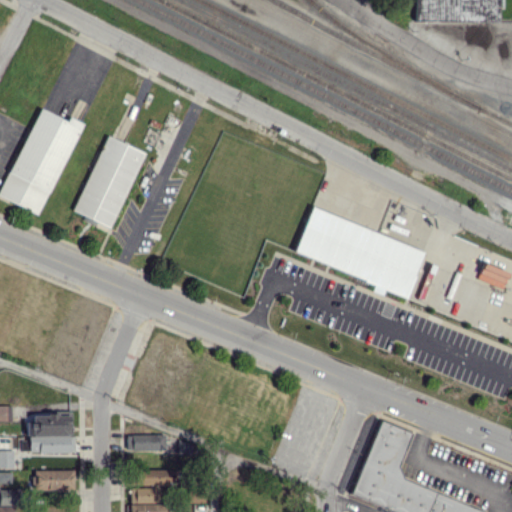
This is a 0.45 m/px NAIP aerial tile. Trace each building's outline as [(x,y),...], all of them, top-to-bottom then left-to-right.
[(413,21),(413,0),(495,0),(495,21),(413,21)] [(0,180),(0,195),(34,213),(82,124),(67,116),(64,122),(39,109),(0,180)] [(70,208),(107,226),(143,153),(105,135),(70,208)] [(291,250),(309,205),(376,233),(420,251),(403,296),(403,297),(291,250)] [(481,262),(506,272),(500,287),(475,277),(481,262)] [(9,405),(0,404),(0,420),(9,420),(9,405)] [(70,451),(69,413),(30,414),(30,421),(26,421),(26,452),(70,451)] [(482,508),(480,511),(410,511),(349,486),(376,415),(407,428),(394,459),(397,471),(482,508)] [(163,433),(124,434),(125,450),(164,449),(163,433)] [(190,442),(176,441),(176,453),(189,453),(190,442)] [(11,449),(0,449),(0,467),(11,467),(11,449)] [(167,484),(167,469),(134,468),(133,484),(167,484)] [(71,469),(33,469),(33,489),(71,488),(71,469)] [(10,471),(0,471),(0,482),(10,482),(10,471)] [(129,503),(155,502),(155,486),(128,487),(129,503)] [(0,511),(13,511),(14,489),(0,488),(0,511)] [(127,511),(161,511),(162,503),(127,504),(127,511)]
